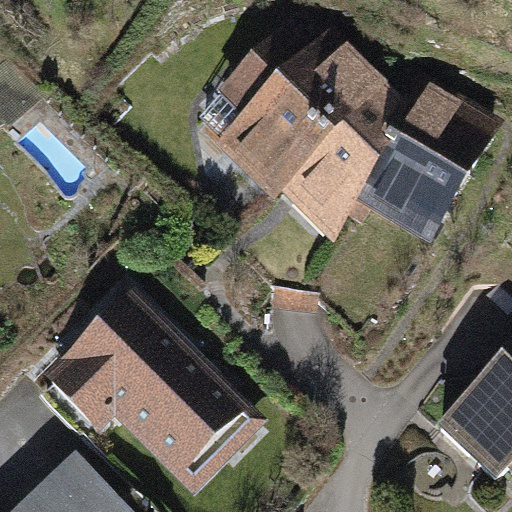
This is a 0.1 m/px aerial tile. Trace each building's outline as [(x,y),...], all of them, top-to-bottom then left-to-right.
[(277,44),(226,96),(250,119),(230,140),(281,190),(290,181),(322,148),(315,140),(343,111),(351,118),(379,90),(347,59),(337,69),(318,52),(302,68),(277,44)] [(322,148),(290,181),(338,228),(362,188),(406,116),(379,90),(351,118),(343,111),(315,140),(322,148)] [(420,93),(406,116),(362,188),(435,231),(492,137),(420,93)] [(116,407),(194,485),(254,424),(134,305),(60,380),(102,421),(116,407)] [(511,355),(442,430),(498,482),(511,467),(511,355)] [(117,511),(122,507),(78,461),(22,511),(117,511)]
